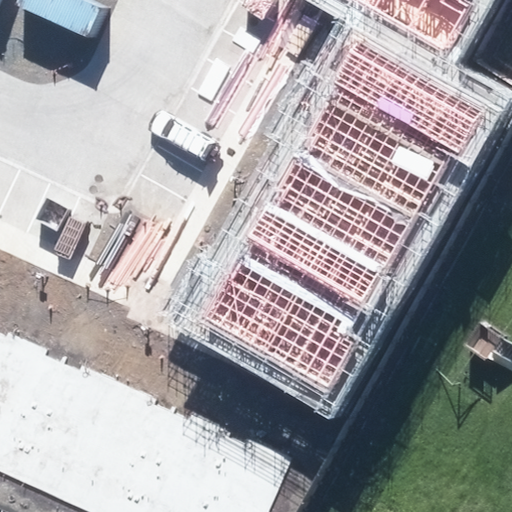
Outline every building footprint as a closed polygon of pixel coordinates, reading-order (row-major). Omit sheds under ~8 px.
[(62,0),(0,0),(0,70),(15,80),(62,0)] [(459,0),(357,0),(445,51),(470,7),(459,1),(459,0)] [(326,90),(337,96),(448,158),(458,159),(485,106),(355,37),(326,90)] [(300,162),(408,224),(448,158),(337,96),(300,162)] [(300,162),(273,210),(380,271),(408,224),(300,162)] [(243,261),(349,322),(380,271),(273,210),(243,261)] [(349,322),(243,261),(209,320),(329,390),(356,344),(342,335),(349,322)] [(0,478),(75,511),(266,511),(288,461),(0,325),(0,478)]
